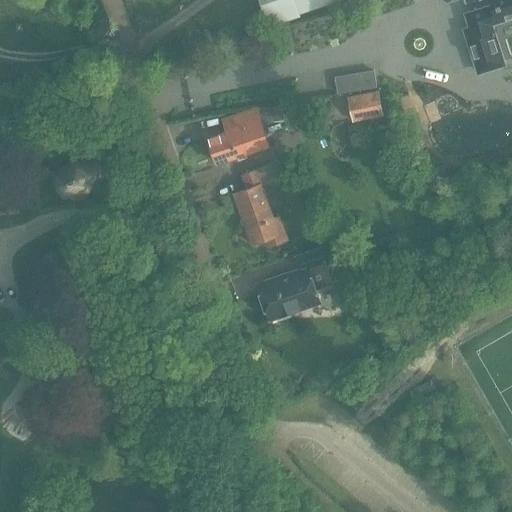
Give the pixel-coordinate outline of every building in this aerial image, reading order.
[(262,0),(270,22),(337,0),(262,0)] [(472,28),(466,30),(479,72),(503,63),(502,60),(511,57),(505,38),(511,35),(511,0),(492,0),(494,6),(467,14),(472,28)] [(374,71),(336,77),(338,92),(376,86),(374,71)] [(378,91),(349,97),(354,121),(383,115),(378,91)] [(289,105),(273,108),(275,119),(291,116),(289,105)] [(269,141),(261,119),(271,116),(268,107),(256,109),(234,116),(238,127),(209,136),(218,161),(250,150),(249,147),(269,141)] [(92,188),(105,172),(107,165),(102,159),(77,162),(68,167),(69,169),(60,174),(61,181),(66,189),(68,192),(78,188),(80,190),(92,188)] [(270,244),(287,238),(279,215),(274,217),(262,182),(281,175),(276,161),(243,173),(248,188),(237,192),(254,242),(267,237),(270,244)] [(303,269),(259,284),(271,318),(318,302),(315,292),(334,285),(333,283),(343,280),(336,258),(326,262),(321,249),(299,257),(303,269)]
